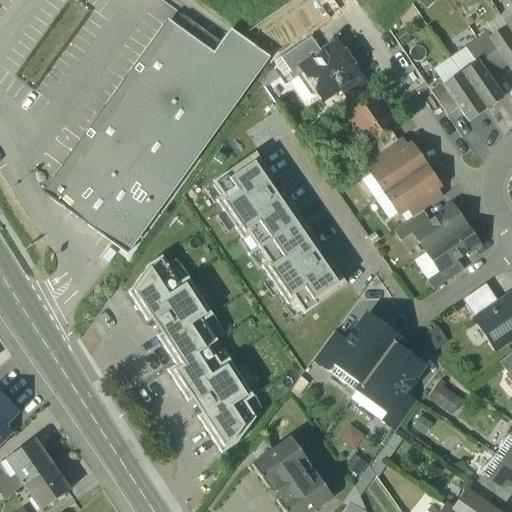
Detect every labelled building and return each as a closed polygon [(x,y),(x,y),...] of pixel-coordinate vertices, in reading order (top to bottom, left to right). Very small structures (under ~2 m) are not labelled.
[(175,25),(50,199),(126,254),(269,57),(232,30),(222,43),(220,42),(213,52),(175,25)] [(511,31),(509,27),(493,38),(492,39),(509,64),(511,68),(511,31)] [(489,32),(477,40),(498,71),(509,64),(492,39),(493,38),(489,32)] [(310,37),(280,58),(290,73),(287,75),(292,81),(304,73),(300,67),(321,53),(310,37)] [(498,71),(477,40),(465,48),(475,63),(476,62),(488,78),(498,71)] [(341,57),(333,45),(321,53),(300,67),(304,73),(320,96),(322,100),(339,89),(338,89),(348,82),(350,84),(360,77),(345,55),(341,57)] [(475,63),(459,74),(484,110),(502,98),(488,78),(476,62),(475,63)] [(320,96),(304,73),(292,81),(308,105),(320,96)] [(484,110),(459,74),(443,85),(442,86),(458,109),(467,122),(484,110)] [(292,81),(287,75),(284,77),(289,84),(292,81)] [(360,77),(350,84),(348,82),(338,89),(339,89),(346,100),(367,87),(360,77)] [(458,109),(442,86),(443,85),(439,79),(426,87),(447,116),(458,109)] [(375,96),(348,115),(368,144),(389,130),(395,126),(375,96)] [(368,144),(359,151),(367,162),(371,159),(397,141),(389,130),(368,144)] [(397,141),(371,159),(378,169),(408,148),(401,138),(397,141)] [(378,169),(371,174),(384,194),(424,167),(410,147),(408,148),(378,169)] [(248,236),(257,249),(300,220),(282,195),(277,198),(267,184),(272,180),(254,154),(212,183),(222,197),(214,202),(241,241),(248,236)] [(424,167),(384,194),(398,213),(405,208),(435,188),(437,186),(424,167)] [(435,188),(405,208),(412,218),(422,211),(442,198),(435,188)] [(429,221),(412,233),(412,234),(425,253),(465,226),(451,206),(429,221)] [(412,218),(393,232),(400,242),(412,234),(412,233),(429,221),(422,211),(412,218)] [(300,220),(257,249),(267,262),(260,267),(287,306),(294,301),(303,315),(345,286),(327,260),(322,264),(312,249),(317,246),(300,220)] [(465,226),(425,253),(439,272),(439,273),(457,261),(478,245),(465,226)] [(148,266),(128,293),(174,366),(167,371),(220,454),(236,445),(254,419),(243,402),(253,398),(202,322),(211,316),(187,278),(179,284),(161,256),(148,266)] [(457,261),(439,273),(439,272),(426,281),(433,291),(463,270),(457,261)] [(485,284),(462,300),(475,320),(498,304),(485,284)] [(511,294),(498,304),(475,320),(489,340),(499,333),(505,342),(511,337),(511,294)] [(347,342),(335,358),(336,359),(365,380),(391,345),(392,345),(397,339),(366,316),(347,342)] [(333,332),(312,361),(327,372),(336,359),(335,358),(347,342),(333,332)] [(391,345),(365,380),(360,386),(390,408),(391,408),(402,393),(421,367),(392,345),(391,345)] [(511,353),(498,363),(508,375),(511,371),(511,353)] [(451,414),(461,400),(440,384),(430,398),(451,414)] [(402,393),(391,408),(390,408),(380,421),(395,431),(416,403),(402,393)] [(0,428),(3,426),(13,416),(13,411),(0,397),(0,428)] [(3,426),(0,428),(0,444),(11,434),(3,426)] [(312,511),(332,498),(290,437),(251,465),(283,511),(312,511)] [(33,439),(5,459),(6,460),(1,464),(10,477),(16,473),(23,485),(51,466),(33,439)] [(511,466),(504,461),(490,479),(490,480),(511,495),(511,466)] [(51,466),(23,485),(41,510),(69,491),(51,466)] [(490,479),(482,473),(474,484),(492,497),(504,505),(511,495),(490,480),(490,479)] [(345,480),(332,497),(341,504),(354,486),(345,480)] [(474,484),(469,481),(462,491),(468,495),(468,494),(485,506),(492,497),(474,484)] [(493,511),(485,506),(468,494),(468,495),(463,502),(460,499),(451,511),(493,511)] [(348,503),(345,511),(364,511),(366,509),(348,503)]
